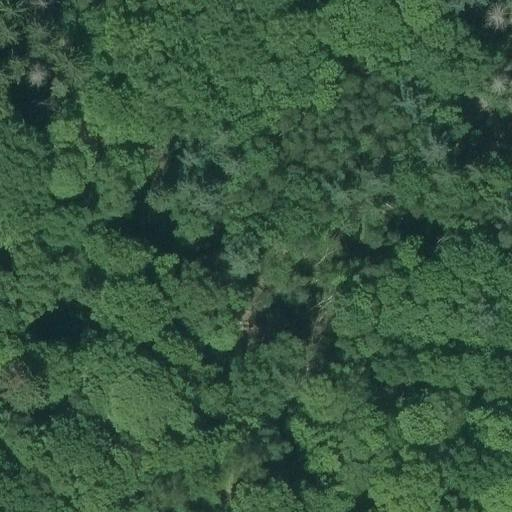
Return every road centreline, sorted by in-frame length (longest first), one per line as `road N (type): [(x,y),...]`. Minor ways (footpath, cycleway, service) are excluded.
road 1 (unknown): [(334,373),(312,395),(293,393),(244,384),(174,347),(151,306),(110,187),(74,135),(59,92),(0,24)]
road 2 (track): [(505,146),(403,0)]
